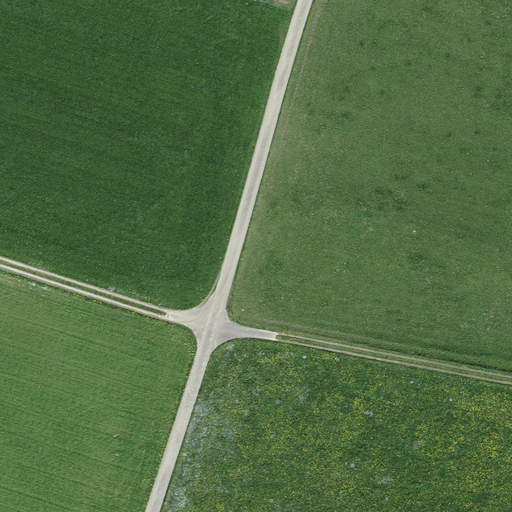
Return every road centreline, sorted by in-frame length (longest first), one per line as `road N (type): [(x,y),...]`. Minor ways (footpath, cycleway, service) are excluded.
road 1 (track): [(310,0),(152,511)]
road 2 (track): [(511,384),(159,314),(0,264)]
